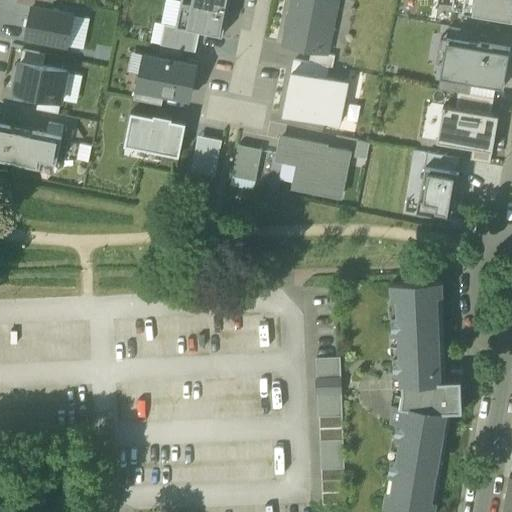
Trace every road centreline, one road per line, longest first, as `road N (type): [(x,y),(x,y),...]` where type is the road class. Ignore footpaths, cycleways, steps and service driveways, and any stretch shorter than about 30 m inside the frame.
road 1 (residential): [(511,217),(488,213),(473,252),(472,327)]
road 2 (residential): [(486,511),(509,384)]
